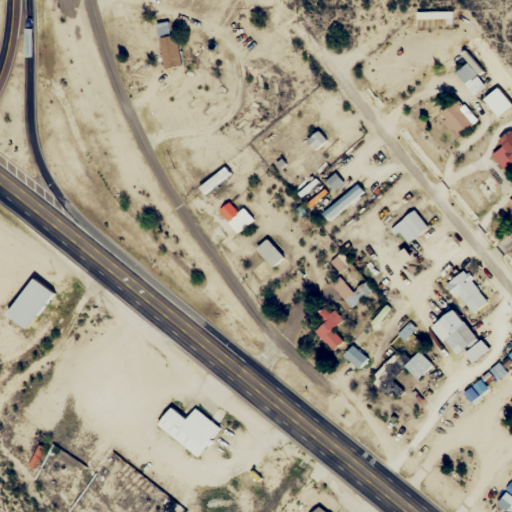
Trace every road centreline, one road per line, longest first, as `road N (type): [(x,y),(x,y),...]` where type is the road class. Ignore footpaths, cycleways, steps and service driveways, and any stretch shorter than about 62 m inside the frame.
road 1 (residential): [(87,0),(106,67),(169,198),(252,313),(323,383)]
road 2 (trunk): [(415,511),(121,274)]
road 3 (residential): [(511,288),(303,6)]
road 4 (trunk): [(121,274),(105,241),(39,163),(30,130),(27,0)]
road 5 (trunk): [(121,274),(0,178)]
